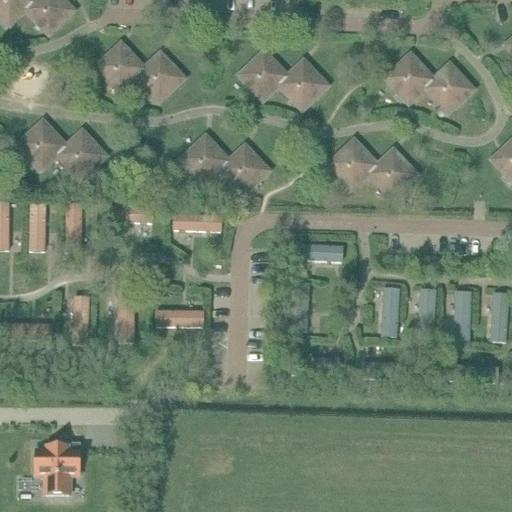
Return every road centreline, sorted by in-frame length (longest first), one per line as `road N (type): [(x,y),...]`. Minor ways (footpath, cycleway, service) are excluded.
road 1 (track): [(434,18),(497,100),(504,120),(485,142),(465,145),(400,124),(328,132),(215,110),(137,123),(0,103)]
road 2 (track): [(238,338),(189,341),(148,368),(108,403),(99,443)]
road 3 (track): [(0,63),(96,31),(142,5)]
